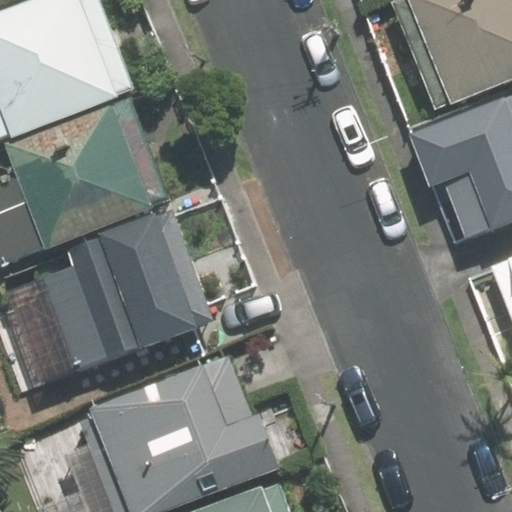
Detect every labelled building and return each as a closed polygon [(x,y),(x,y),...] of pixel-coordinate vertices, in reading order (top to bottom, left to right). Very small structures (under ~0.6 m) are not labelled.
[(0,143),(143,89),(108,0),(52,0),(0,20),(0,143)] [(511,0),(404,0),(449,109),(511,83),(511,0)] [(470,241),(511,224),(511,104),(416,142),(435,191),(449,186),(470,241)] [(177,204),(141,105),(15,150),(24,175),(0,183),(0,264),(1,268),(177,204)] [(0,328),(24,393),(149,346),(223,318),(180,206),(106,234),(0,274),(0,328)] [(511,295),(511,258),(500,263),(511,295)] [(103,405),(113,432),(97,438),(72,447),(86,485),(52,497),(57,511),(166,511),(299,464),(279,408),(258,415),(237,356),(103,405)] [(292,511),(284,488),(276,491),(274,485),(202,511),(292,511)]
